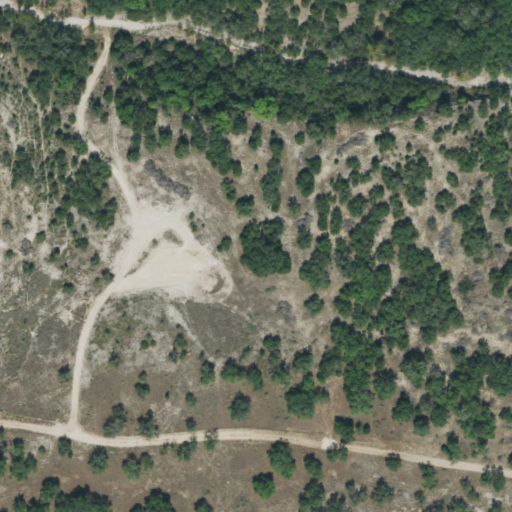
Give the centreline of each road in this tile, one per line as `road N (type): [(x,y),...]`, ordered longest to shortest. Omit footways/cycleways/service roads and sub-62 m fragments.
road 1 (residential): [(32,0),(103,56),(83,119),(148,242),(94,315),(74,383),(73,442)]
road 2 (residential): [(0,432),(73,442),(263,440),(408,454),(511,478)]
